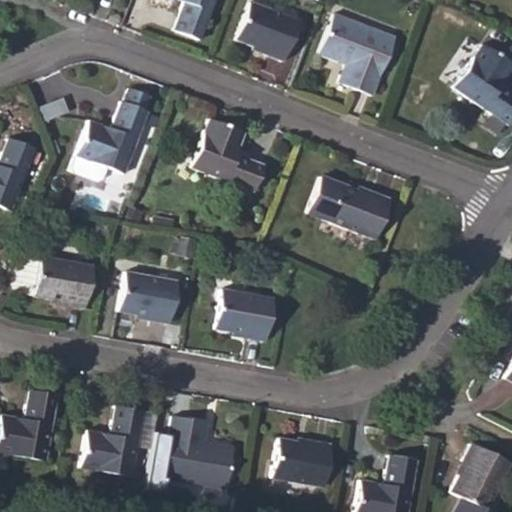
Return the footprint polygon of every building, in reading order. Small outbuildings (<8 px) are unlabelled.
[(168,29),(195,39),(210,0),(173,0),(178,2),(168,29)] [(259,55),(279,63),(295,22),(244,3),(229,40),(260,51),(259,55)] [(332,81),(368,95),(391,38),(331,14),(315,54),(338,63),(338,65),(332,81)] [(450,88),(507,121),(511,112),(511,93),(496,84),(509,63),(476,44),(450,88)] [(120,173),(143,110),(142,110),(148,96),(126,88),(121,103),(117,101),(106,129),(84,121),(71,156),(73,157),(69,168),(71,173),(93,181),(98,179),(103,167),(120,173)] [(185,167),(249,190),(258,166),(230,155),(239,132),(203,119),(185,167)] [(0,208),(6,211),(30,148),(4,139),(0,148),(0,208)] [(318,219),(368,237),(383,198),(365,192),(364,194),(332,183),(331,186),(313,178),(300,210),(319,217),(318,219)] [(21,253),(9,284),(14,292),(30,296),(37,255),(21,253)] [(60,304),(79,307),(86,264),(37,255),(30,296),(61,301),(60,304)] [(145,320),(162,323),(170,280),(119,271),(112,311),(145,317),(145,320)] [(242,337),(257,340),(266,297),(215,289),(207,327),(242,334),(242,337)] [(511,354),(497,380),(511,386),(511,354)] [(0,451),(40,458),(52,394),(25,390),(19,420),(0,416),(0,451)] [(73,466),(125,474),(137,410),(110,405),(105,435),(79,430),(73,466)] [(155,477),(219,488),(227,445),(200,440),(202,423),(166,416),(155,477)] [(263,477),(315,486),(322,443),(305,440),(304,444),(270,439),(263,477)] [(486,511),(480,509),(502,463),(463,444),(455,461),(458,462),(443,492),(454,498),(447,511),(486,511)] [(348,511),(398,511),(409,460),(380,455),(375,484),(354,480),(348,511)]
